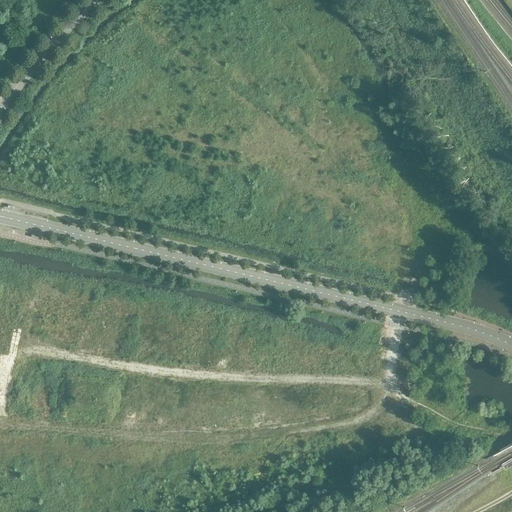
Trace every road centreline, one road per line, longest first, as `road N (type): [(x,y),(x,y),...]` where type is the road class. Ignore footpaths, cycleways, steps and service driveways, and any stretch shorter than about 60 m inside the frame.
road 1 (unclassified): [(511,345),(7,217)]
road 2 (track): [(12,345),(154,369),(385,384),(441,418),(511,444)]
road 3 (track): [(389,361),(378,403),(363,416),(254,437),(56,429),(2,421),(0,412)]
